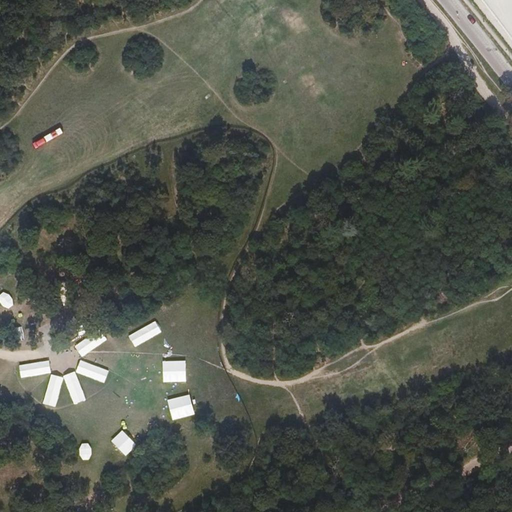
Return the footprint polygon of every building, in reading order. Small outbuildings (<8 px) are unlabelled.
[(100,328),(73,343),(79,355),(106,340),(100,328)] [(76,371),(105,382),(110,369),(80,358),(76,371)] [(17,366),(20,378),(50,372),(48,359),(17,366)] [(54,406),(63,377),(50,373),(41,402),(54,406)] [(155,374),(131,375),(132,396),(155,395),(155,374)] [(86,392),(83,382),(64,386),(66,397),(86,392)]
